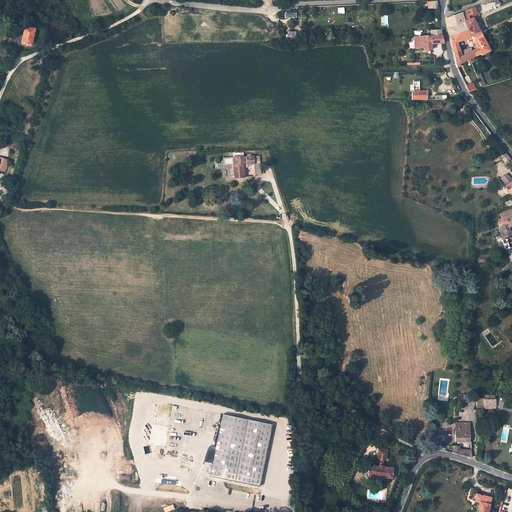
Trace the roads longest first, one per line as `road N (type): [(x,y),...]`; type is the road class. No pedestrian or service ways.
road 1 (unclassified): [(286,225),(305,379),(417,449),(422,460)]
road 2 (unclassified): [(388,0),(272,11),(151,0)]
road 3 (residential): [(146,0),(133,15),(21,60),(0,95)]
road 4 (residential): [(442,16),(459,81),(511,154)]
